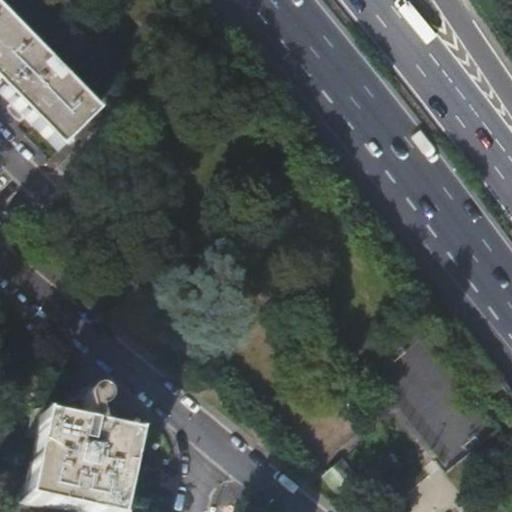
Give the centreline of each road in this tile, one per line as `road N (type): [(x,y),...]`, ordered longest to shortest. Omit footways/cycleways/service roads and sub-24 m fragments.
road 1 (residential): [(299,511),(0,263)]
road 2 (motorway): [(276,0),(511,298)]
road 3 (motorway): [(511,171),(374,0)]
